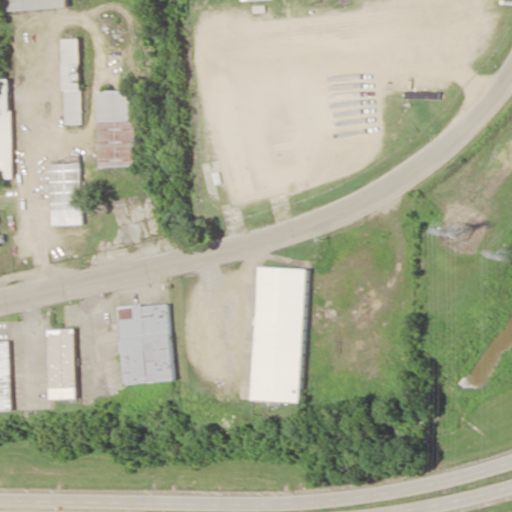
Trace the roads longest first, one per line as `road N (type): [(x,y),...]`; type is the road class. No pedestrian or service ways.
road 1 (tertiary): [(511,75),(443,152),(313,229),(0,305)]
road 2 (motorway): [(511,459),(434,483),(309,499),(0,497)]
